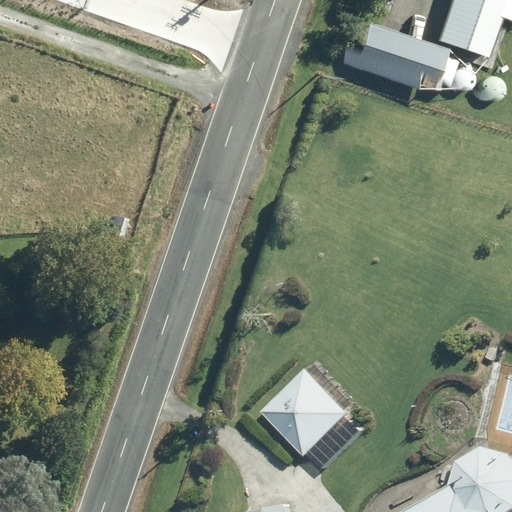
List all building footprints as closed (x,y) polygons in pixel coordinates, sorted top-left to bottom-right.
[(511,0),(443,0),(430,37),(492,59),(511,2),(511,0)] [(366,18),(351,63),(432,91),(448,45),(435,41),(366,18)] [(321,355),(265,408),(326,471),(368,431),(351,413),(365,400),(321,355)] [(456,486),(407,511),(508,511),(511,510),(511,449),(493,446),(478,453),(463,465),(456,486)] [(292,511),(290,496),(251,502),(252,511),(292,511)]
